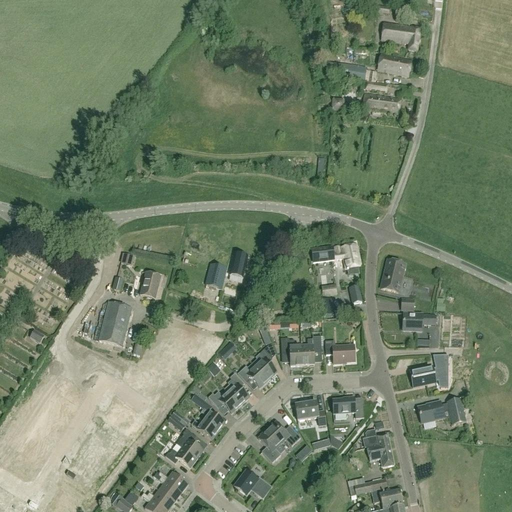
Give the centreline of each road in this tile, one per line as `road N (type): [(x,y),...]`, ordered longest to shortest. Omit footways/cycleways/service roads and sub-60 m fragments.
road 1 (residential): [(33,498),(110,380),(59,352),(99,295),(113,301)]
road 2 (residential): [(230,511),(198,485),(288,386),(386,380)]
road 3 (unclassified): [(113,301),(230,324),(310,213)]
road 4 (unclassified): [(382,233),(424,105),(438,0)]
road 5 (tertiary): [(109,216),(228,206),(310,213)]
road 6 (residential): [(386,380),(370,291),(382,233)]
road 7 (unclassified): [(6,208),(52,252),(69,257),(98,244),(109,216)]
road 8 (tertiary): [(511,289),(382,233)]
road 9 (residential): [(415,511),(386,380)]
